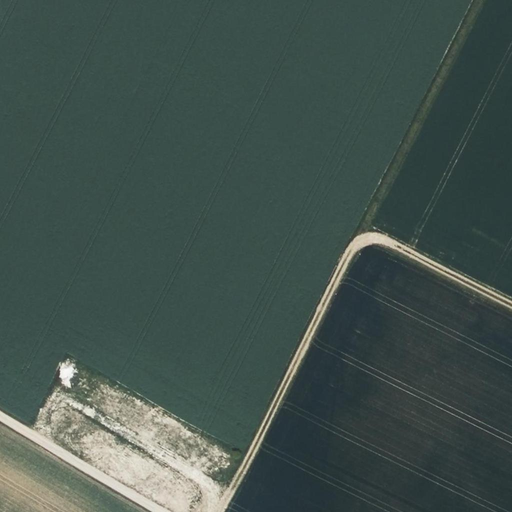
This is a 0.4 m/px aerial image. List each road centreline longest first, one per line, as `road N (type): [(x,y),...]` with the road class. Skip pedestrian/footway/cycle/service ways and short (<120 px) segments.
road 1 (track): [(219,511),(480,0)]
road 2 (unclassified): [(0,413),(167,511)]
road 3 (track): [(362,239),(511,312)]
